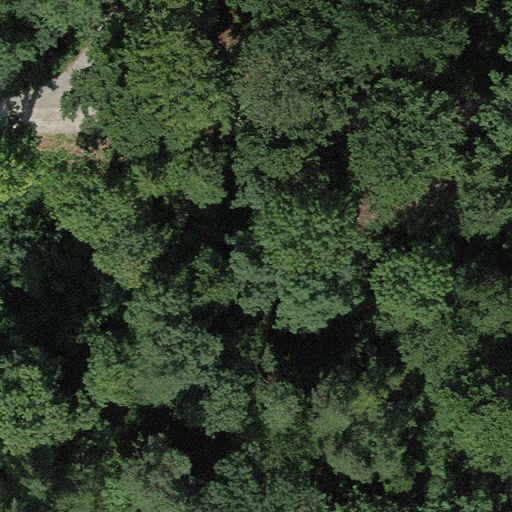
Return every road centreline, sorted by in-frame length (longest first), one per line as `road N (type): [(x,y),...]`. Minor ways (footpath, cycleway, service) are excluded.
road 1 (track): [(0,122),(511,125)]
road 2 (track): [(69,120),(137,0)]
